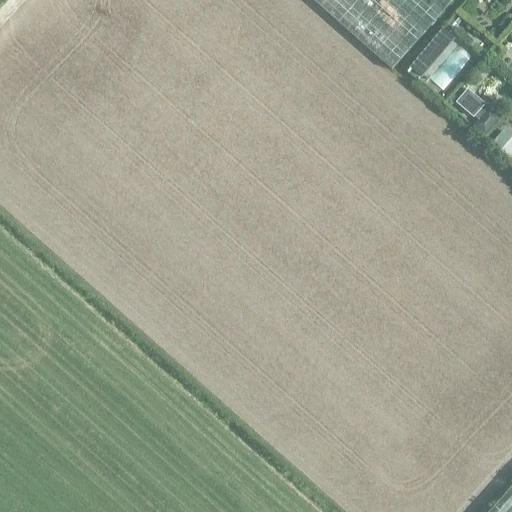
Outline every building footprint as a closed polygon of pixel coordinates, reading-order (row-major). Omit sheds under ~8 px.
[(311,0),(393,72),(455,0),(311,0)] [(428,81),(459,39),(442,26),(411,68),(428,81)] [(475,116),(487,103),(470,87),(457,100),(475,116)] [(511,130),(506,126),(493,143),(511,157),(511,156),(511,130)] [(511,511),(511,487),(490,511),(511,511)]
